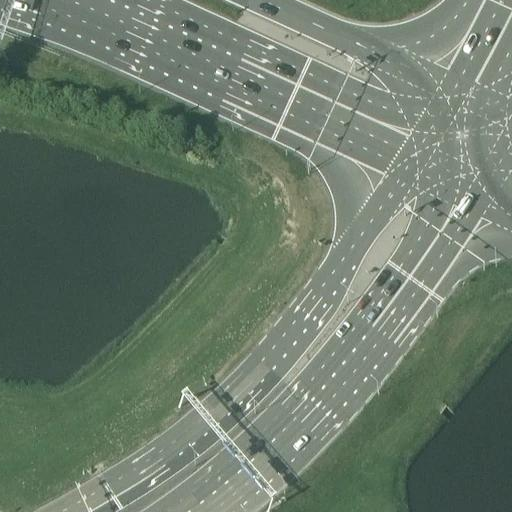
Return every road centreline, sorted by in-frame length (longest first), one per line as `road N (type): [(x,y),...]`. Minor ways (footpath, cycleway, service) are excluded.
road 1 (secondary): [(413,151),(270,365),(169,454),(74,511)]
road 2 (secondary): [(194,511),(316,406),(483,185)]
road 3 (motorway): [(74,0),(413,151)]
road 4 (motorway): [(453,90),(260,0)]
